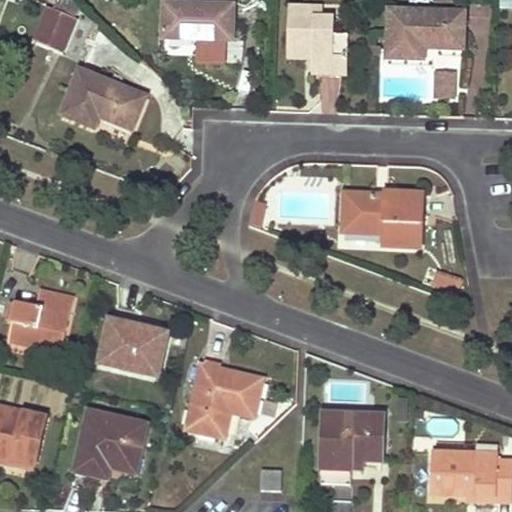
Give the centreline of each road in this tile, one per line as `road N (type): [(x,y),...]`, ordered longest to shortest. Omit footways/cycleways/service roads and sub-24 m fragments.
road 1 (residential): [(511,404),(259,309)]
road 2 (residential): [(258,149),(296,136),(452,142)]
road 3 (residential): [(259,309),(229,248),(238,181),(258,149)]
road 4 (residential): [(258,149),(205,184),(137,264)]
road 5 (residential): [(137,264),(0,213)]
road 6 (residential): [(259,309),(137,264)]
